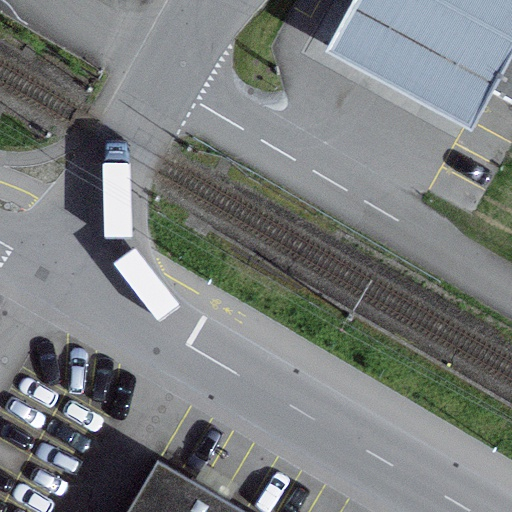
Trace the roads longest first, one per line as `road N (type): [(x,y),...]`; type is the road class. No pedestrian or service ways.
road 1 (residential): [(470,511),(48,263)]
road 2 (residential): [(212,0),(48,263)]
